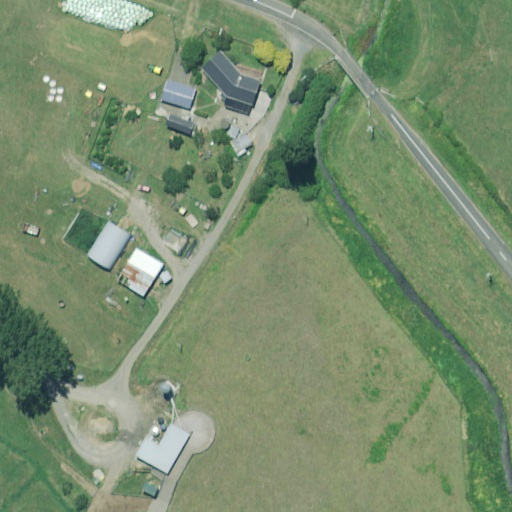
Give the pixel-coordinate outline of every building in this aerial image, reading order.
[(260,83),(246,77),(221,51),(202,69),(219,88),(217,97),(216,100),(230,104),(232,99),(253,106),(260,83)] [(196,89),(167,80),(161,100),(190,109),(196,89)] [(195,123),(169,114),(164,126),(191,135),(195,123)] [(253,148),(244,133),(229,143),(239,157),(253,148)] [(129,235),(110,223),(89,255),(108,268),(129,235)] [(164,265),(136,248),(117,280),(145,297),(164,265)] [(191,436),(171,425),(159,445),(146,438),(137,456),(170,474),(191,436)] [(157,489),(144,484),(141,492),(154,497),(157,489)]
